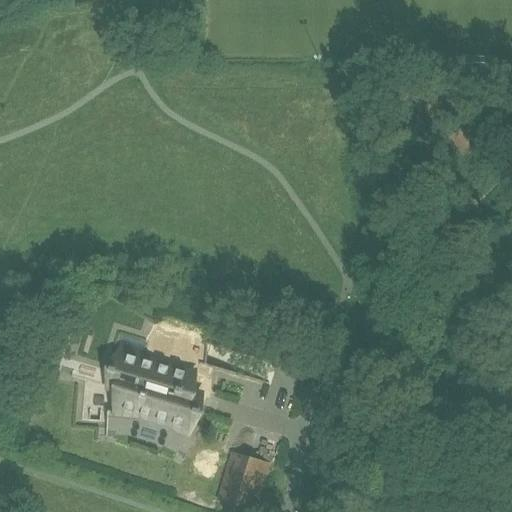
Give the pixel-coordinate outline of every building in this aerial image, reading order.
[(57,372),(70,330),(49,323),(35,365),(57,372)] [(109,372),(110,372),(109,388),(117,391),(115,413),(139,415),(166,423),(188,435),(198,415),(199,415),(200,412),(200,411),(200,398),(201,396),(203,364),(209,343),(155,327),(145,343),(120,336),(114,353),(119,355),(111,369),(109,372)] [(294,444),(310,404),(293,397),(277,437),(294,444)] [(268,466),(246,459),(232,455),(219,499),(255,510),(268,466)] [(147,495),(154,470),(141,466),(134,492),(147,495)]
